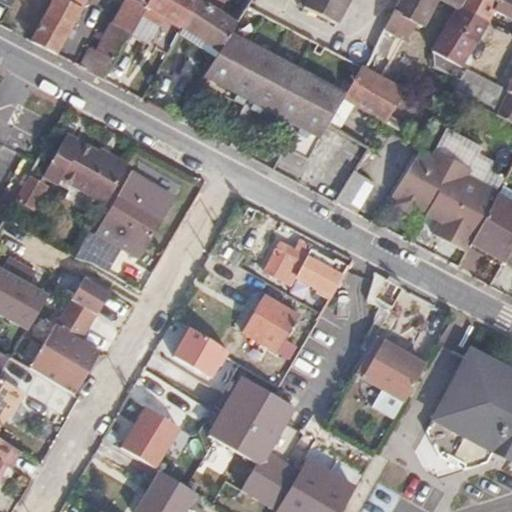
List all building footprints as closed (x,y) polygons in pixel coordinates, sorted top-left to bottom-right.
[(52,0),(29,42),(54,55),(85,0),(52,0)] [(103,81),(130,32),(143,7),(130,0),(123,0),(93,55),(84,58),(78,68),(103,81)] [(181,32),(200,1),(197,0),(147,0),(143,7),(130,32),(156,51),(151,60),(162,66),(181,32)] [(222,0),(197,0),(200,1),(217,11),(222,0)] [(300,0),(298,3),(297,5),(335,26),(350,0),(300,0)] [(461,0),(400,0),(384,33),(404,44),(414,26),(421,29),(437,0),(438,0),(456,9),(461,0)] [(461,0),(456,9),(485,25),(492,14),(499,0),(461,0)] [(511,0),(499,0),(492,14),(511,23),(511,0)] [(217,53),(232,27),(235,21),(217,11),(200,1),(181,32),(217,53)] [(485,25),(456,9),(443,30),(473,46),(485,25)] [(265,112),(294,61),(232,27),(217,53),(203,78),(265,112)] [(473,46),(443,30),(427,58),(436,63),(440,58),(460,69),(473,46)] [(404,44),(384,33),(362,73),(381,84),(404,44)] [(347,90),(294,61),(265,112),(296,129),(305,112),(328,125),(342,100),(347,90)] [(358,71),(347,90),(342,100),(395,131),(412,102),(381,84),(362,73),(358,71)] [(452,90),(467,99),(479,78),(464,71),(457,83),(452,90)] [(467,99),(481,107),(493,86),(479,78),(467,99)] [(481,107),(490,113),(502,91),(493,86),(481,107)] [(496,117),(508,94),(505,93),(502,91),(490,113),(496,117)] [(511,96),(508,94),(496,117),(511,125),(511,96)] [(200,119),(185,110),(179,121),(194,129),(200,119)] [(328,125),(305,112),(296,129),(286,148),(308,160),(319,141),(326,128),(328,125)] [(222,136),(213,131),(209,137),(219,142),(222,136)] [(123,172),(65,137),(43,177),(56,185),(59,179),(104,206),(123,172)] [(239,145),(229,138),(225,145),(235,151),(239,145)] [(417,206),(432,215),(461,163),(436,149),(432,156),(418,148),(397,183),(391,192),(399,197),(396,203),(413,212),(417,206)] [(461,163),(432,215),(441,220),(434,232),(467,250),(472,240),(488,209),(497,193),(498,191),(467,175),(471,168),(461,163)] [(148,182),(134,173),(121,193),(135,201),(148,182)] [(372,184),(353,174),(336,204),(357,215),(372,184)] [(50,186),(38,180),(23,205),(34,212),(50,186)] [(121,193),(97,232),(121,246),(139,256),(175,198),(148,182),(135,201),(121,193)] [(511,190),(502,184),(498,191),(497,193),(511,202),(511,190)] [(511,202),(497,193),(488,209),(472,240),(504,259),(511,245),(511,202)] [(97,232),(91,229),(78,251),(109,269),(121,246),(97,232)] [(311,247),(299,240),(293,251),(279,244),(264,271),(290,285),(298,268),(309,274),(313,268),(302,263),(304,258),(328,272),(323,279),(331,284),(326,292),(332,295),(348,268),(335,261),(332,264),(308,252),(311,247)] [(511,245),(504,259),(503,261),(511,266),(511,245)] [(49,287),(0,258),(0,307),(28,323),(49,287)] [(406,289),(378,274),(370,295),(384,303),(381,307),(392,314),(406,289)] [(109,293),(83,278),(27,369),(72,395),(99,352),(79,340),(109,293)] [(328,301),(312,292),(306,301),(323,310),(328,301)] [(296,318),(262,297),(241,333),(275,353),(296,318)] [(401,402),(423,363),(382,339),(360,377),(401,402)] [(244,348),(234,342),(227,353),(209,343),(195,367),(213,378),(211,382),(220,388),(244,348)] [(511,372),(495,363),(493,368),(466,354),(426,431),(439,456),(464,469),(487,462),(493,450),(511,460),(511,372)] [(0,423),(10,407),(15,406),(20,397),(19,392),(0,380),(0,423)] [(216,442),(238,455),(271,398),(240,381),(207,437),(216,442)] [(325,428),(271,398),(238,455),(258,465),(251,478),(284,498),(325,428)] [(216,442),(207,437),(199,449),(208,455),(214,445),(216,442)] [(0,439),(0,463),(6,466),(10,469),(20,451),(0,439)] [(216,442),(214,445),(237,458),(238,455),(216,442)] [(163,511),(173,496),(147,480),(128,511),(163,511)]
